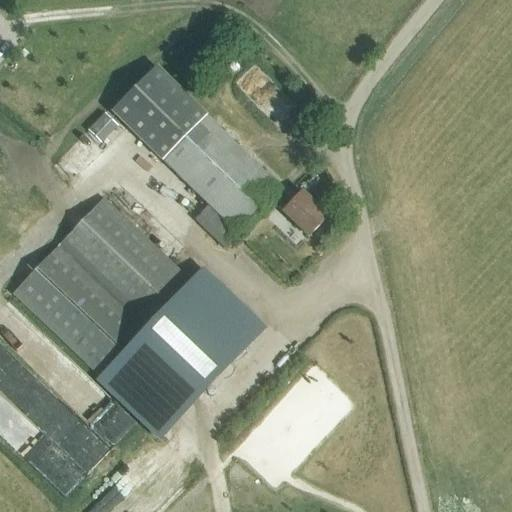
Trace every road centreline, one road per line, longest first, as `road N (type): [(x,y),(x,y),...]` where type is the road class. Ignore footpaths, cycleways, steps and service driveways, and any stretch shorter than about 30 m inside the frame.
road 1 (track): [(423,511),(344,154),(348,113),(433,0)]
road 2 (track): [(348,113),(245,16),(224,6),(66,14),(12,31)]
